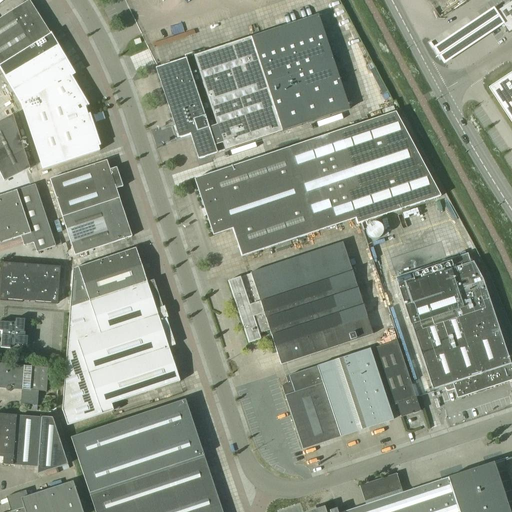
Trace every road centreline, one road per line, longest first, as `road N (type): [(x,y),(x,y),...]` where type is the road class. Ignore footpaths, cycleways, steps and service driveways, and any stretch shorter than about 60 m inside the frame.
road 1 (tertiary): [(268,484),(247,463),(114,69),(78,0)]
road 2 (tertiary): [(268,484),(300,488),(511,419)]
road 3 (secondary): [(511,209),(440,90)]
